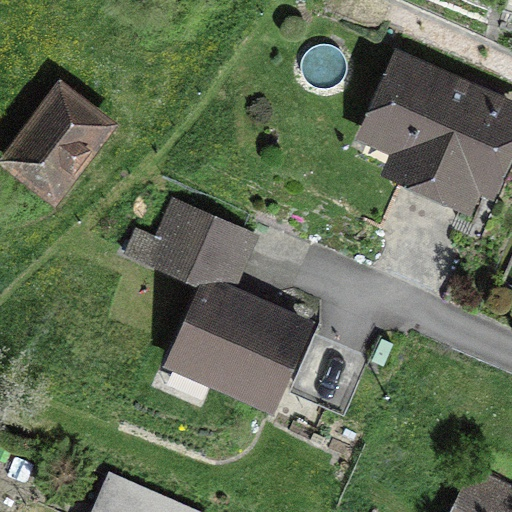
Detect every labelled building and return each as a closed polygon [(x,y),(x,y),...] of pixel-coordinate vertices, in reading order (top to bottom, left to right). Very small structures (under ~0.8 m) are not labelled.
[(393,171),(460,201),(474,170),(488,176),(511,121),(511,118),(398,68),(375,119),(404,133),(407,140),(393,171)] [(50,198),(103,128),(58,93),(4,163),(50,198)] [(228,281),(246,240),(171,207),(149,263),(175,274),(181,260),(228,281)] [(267,406),(301,329),(204,287),(170,364),(267,406)] [(379,367),(389,346),(378,341),(368,363),(379,367)] [(511,511),(511,498),(467,476),(451,509),(456,511),(511,511)]
